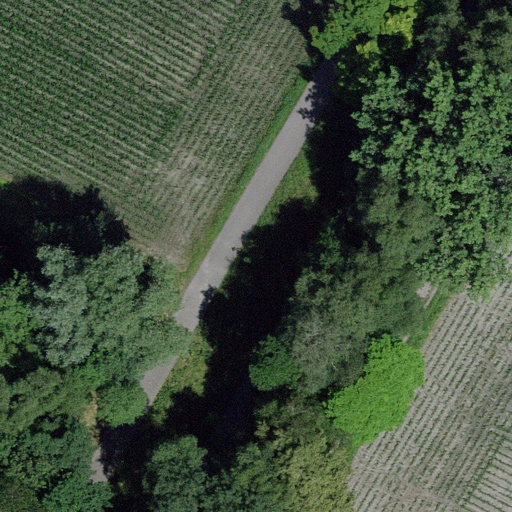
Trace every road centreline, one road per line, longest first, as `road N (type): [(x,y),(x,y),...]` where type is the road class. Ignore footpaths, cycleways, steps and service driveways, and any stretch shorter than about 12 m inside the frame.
road 1 (track): [(95,511),(391,0)]
road 2 (track): [(349,511),(511,243)]
